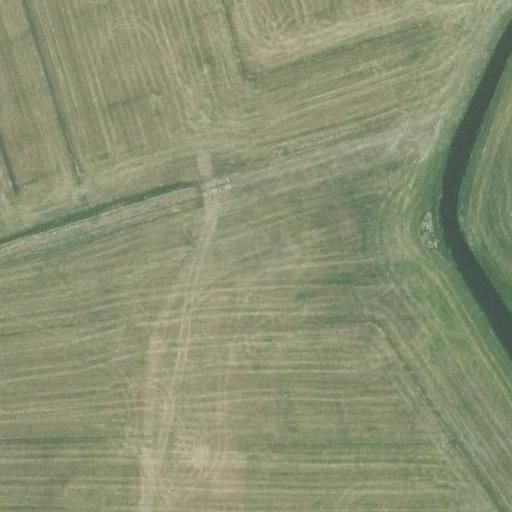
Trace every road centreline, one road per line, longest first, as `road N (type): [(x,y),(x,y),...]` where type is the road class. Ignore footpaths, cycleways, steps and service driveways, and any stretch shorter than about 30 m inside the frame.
road 1 (track): [(212,187),(456,111),(511,3)]
road 2 (track): [(146,511),(165,324),(204,248),(212,187)]
road 3 (track): [(0,256),(212,187)]
